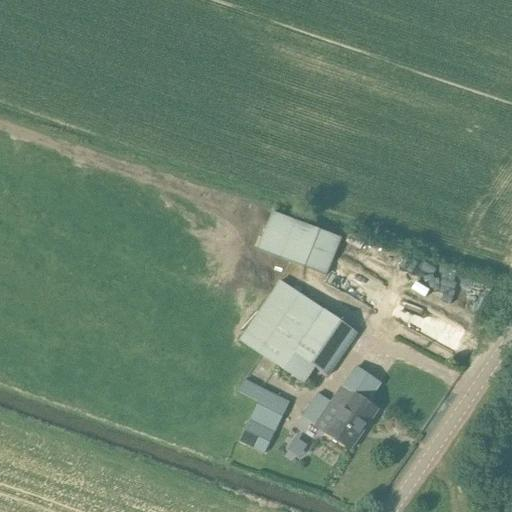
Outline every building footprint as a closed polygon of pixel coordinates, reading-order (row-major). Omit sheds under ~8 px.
[(273,213),(258,252),(324,277),(339,239),(273,213)] [(296,354),(327,378),(358,336),(326,313),(296,354)] [(377,412),(343,388),(332,405),(318,395),(302,418),(350,451),(377,412)] [(277,411),(281,402),(264,393),(259,403),(277,411)] [(257,451),(267,430),(250,422),(240,443),(257,451)]
